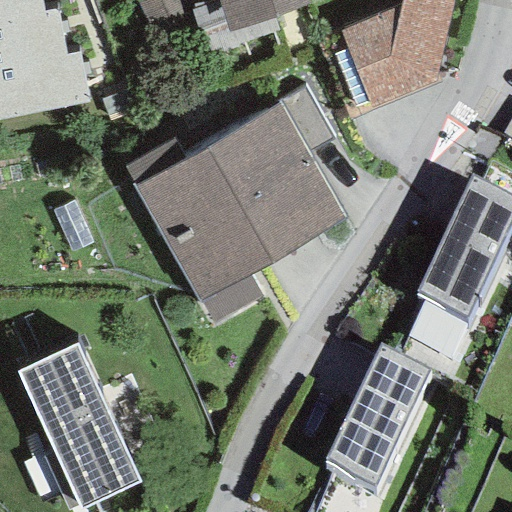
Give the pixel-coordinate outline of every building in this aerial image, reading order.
[(40,0),(0,0),(0,19),(43,11),(40,0)] [(217,0),(228,32),(310,6),(308,0),(217,0)] [(339,31),(371,108),(434,82),(453,0),(401,0),(399,7),(339,31)] [(56,9),(43,11),(0,19),(0,65),(65,53),(56,9)] [(77,52),(65,53),(0,65),(0,121),(87,103),(77,52)] [(280,105),(307,152),(331,139),(304,89),(279,103),(280,105)] [(212,324),(261,296),(249,277),(346,219),(307,152),(280,105),(183,159),(134,186),(212,324)] [(134,186),(183,159),(173,140),(123,167),(134,186)] [(511,224),(511,197),(471,177),(414,293),(466,319),(511,224)] [(75,344),(15,371),(53,452),(77,505),(79,509),(140,482),(75,344)] [(428,370),(378,345),(324,462),(373,490),(428,370)] [(53,452),(42,457),(66,510),(77,505),(53,452)]
